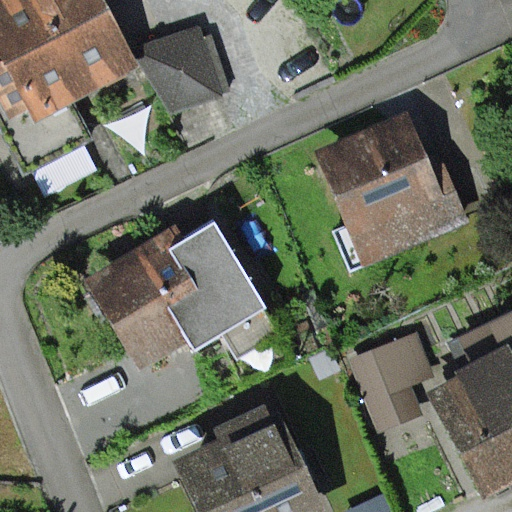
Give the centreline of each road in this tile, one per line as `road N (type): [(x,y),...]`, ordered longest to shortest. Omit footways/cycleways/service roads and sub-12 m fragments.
road 1 (residential): [(511,18),(479,41),(19,246),(0,266)]
road 2 (residential): [(0,319),(77,511)]
